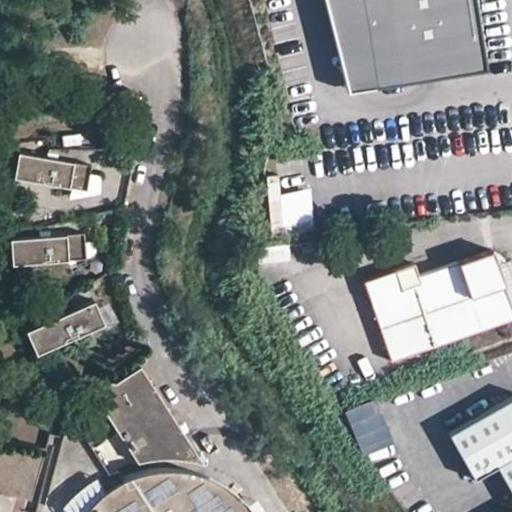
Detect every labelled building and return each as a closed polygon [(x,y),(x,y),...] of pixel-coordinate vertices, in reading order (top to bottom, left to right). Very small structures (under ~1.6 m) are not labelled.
[(325,0),(347,87),(483,64),(472,0),(325,0)] [(93,165),(19,152),(14,178),(89,191),(93,165)] [(86,234),(11,238),(13,265),(87,259),(86,234)] [(511,317),(511,315),(489,249),(416,274),(412,262),(391,269),(398,290),(410,285),(430,345),(511,317)] [(388,360),(430,345),(410,285),(398,290),(391,269),(360,279),(388,360)] [(106,325),(96,302),(27,331),(38,355),(106,325)] [(102,405),(138,464),(150,461),(163,460),(180,461),(193,463),(205,466),(143,368),(113,386),(105,384),(102,405)] [(511,492),(511,391),(446,429),(471,474),(494,461),(511,492)] [(365,456),(396,444),(379,400),(348,411),(365,456)] [(252,511),(249,508),(241,499),(233,492),(222,485),(212,479),(200,474),(188,471),(174,470),(164,470),(153,472),(140,475),(127,479),(117,485),(107,492),(96,502),(87,511),(86,511),(252,511)]
